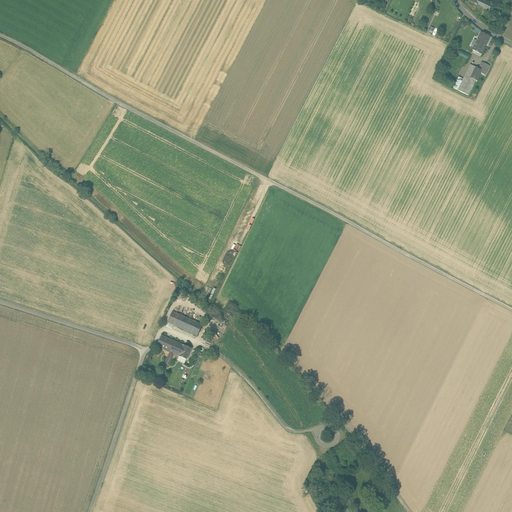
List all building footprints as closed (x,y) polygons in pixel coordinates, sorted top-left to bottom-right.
[(470,0),(469,0),(468,0),(469,0),(479,5),(479,4),(489,9),(489,10),(492,4),(491,4),(488,3),(488,2),(487,3),(480,0),(470,0)] [(490,37),(481,32),(472,50),(473,51),(473,50),(482,55),(490,37)] [(478,69),(470,65),(463,79),(458,90),(468,95),(476,81),(477,81),(481,73),(485,75),(489,66),(482,62),(478,69)] [(458,90),(463,79),(458,77),(453,88),(458,90)] [(260,185),(255,196),(249,210),(252,211),(263,186),(260,185)] [(202,325),(172,312),(166,326),(172,329),(173,325),(197,336),(202,325)] [(175,341),(162,335),(157,347),(169,352),(170,352),(176,355),(186,360),(192,349),(184,345),(175,341)] [(176,355),(170,352),(165,363),(169,365),(172,359),(174,360),(176,355)]
